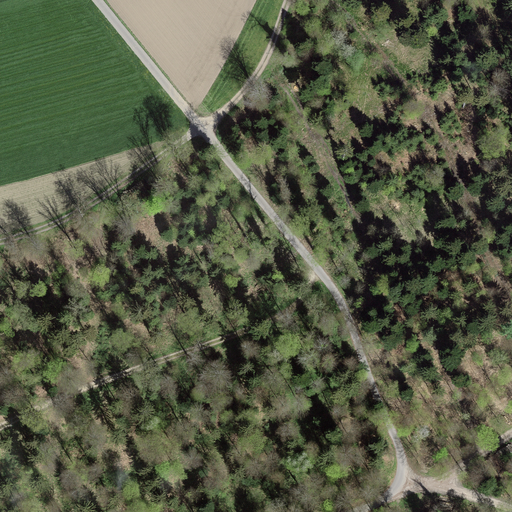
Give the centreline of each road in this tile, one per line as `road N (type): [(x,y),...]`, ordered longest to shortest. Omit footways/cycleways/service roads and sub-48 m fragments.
road 1 (unclassified): [(337,511),(413,483),(343,306),(94,0)]
road 2 (track): [(0,422),(284,312),(304,295),(314,266)]
road 3 (track): [(207,132),(73,211),(0,241)]
road 4 (track): [(207,132),(253,82),(290,0)]
